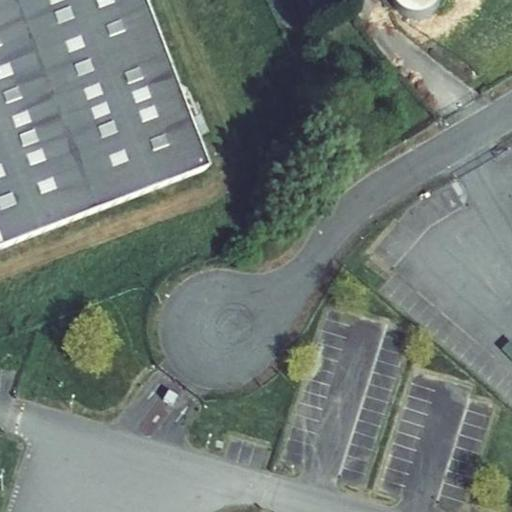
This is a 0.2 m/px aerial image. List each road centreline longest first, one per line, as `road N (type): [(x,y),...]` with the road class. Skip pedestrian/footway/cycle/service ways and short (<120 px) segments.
road 1 (residential): [(511,110),(394,178),(344,217),(185,385)]
road 2 (unclassified): [(321,511),(126,453)]
road 3 (unknown): [(297,504),(347,338)]
road 4 (unclassified): [(126,453),(0,412)]
